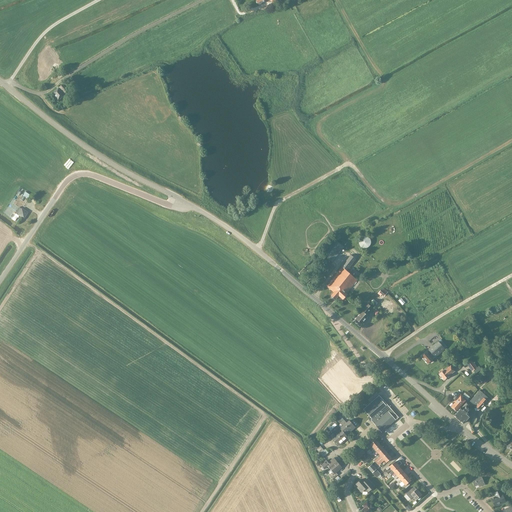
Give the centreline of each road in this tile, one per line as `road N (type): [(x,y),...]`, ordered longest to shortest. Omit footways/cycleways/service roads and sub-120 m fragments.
road 1 (tertiary): [(0,280),(74,175),(175,207),(184,202)]
road 2 (tertiary): [(184,202),(94,153),(0,80)]
road 3 (tertiary): [(331,313),(242,238),(184,202)]
road 4 (tertiary): [(460,427),(331,313)]
road 5 (unclassified): [(409,422),(331,313)]
